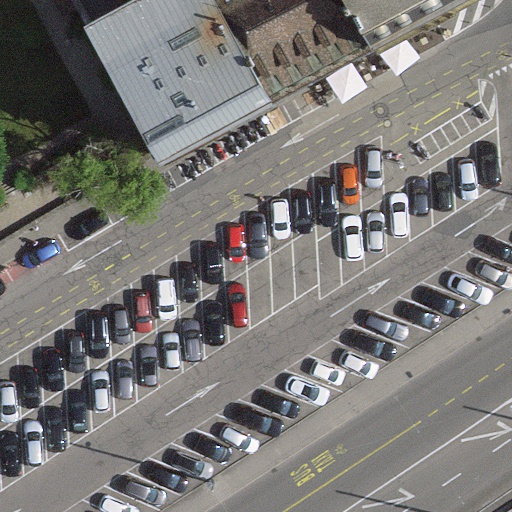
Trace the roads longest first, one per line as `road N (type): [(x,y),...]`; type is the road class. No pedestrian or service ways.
road 1 (residential): [(511,14),(0,312)]
road 2 (primary): [(344,511),(511,401)]
